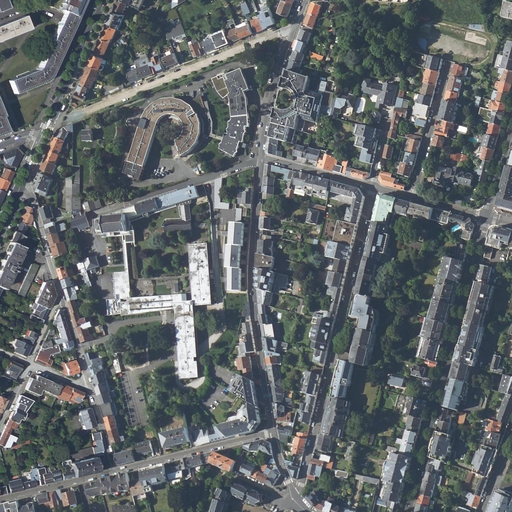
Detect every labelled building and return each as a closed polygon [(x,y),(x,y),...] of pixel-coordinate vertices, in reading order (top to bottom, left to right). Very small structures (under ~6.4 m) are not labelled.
[(0,0),(0,10),(8,7),(5,0),(0,0)] [(68,0),(63,12),(76,18),(83,0),(68,0)] [(123,13),(128,2),(122,0),(118,0),(114,9),(123,13)] [(122,0),(128,2),(140,8),(144,0),(122,0)] [(239,0),(245,14),(248,21),(252,20),(250,16),(251,16),(249,12),(251,12),(247,2),(246,2),(245,0),(239,0)] [(282,0),(278,12),(288,16),(293,4),(282,0)] [(487,15),(505,18),(508,4),(489,0),(484,0),(484,14),(487,15)] [(308,14),(318,18),(323,4),(321,3),(318,3),(318,2),(313,2),(308,14)] [(263,10),(258,12),(260,17),(265,28),(277,24),(269,4),(262,7),(263,10)] [(60,18),(60,19),(59,22),(62,23),(61,24),(71,28),(73,24),(76,18),(63,12),(60,18)] [(118,28),(119,29),(125,15),(113,12),(108,24),(118,28)] [(252,20),(257,32),(265,28),(260,17),(259,14),(258,15),(257,13),(251,16),(250,16),(252,20)] [(304,26),(313,29),(318,18),(308,14),(304,26)] [(0,24),(0,39),(28,28),(23,16),(0,24)] [(229,30),(225,32),(230,43),(242,38),(238,28),(238,27),(233,29),(231,24),(236,22),(234,18),(226,21),(229,30)] [(163,23),(169,39),(169,40),(173,38),(174,39),(175,39),(183,37),(181,34),(185,32),(181,23),(175,26),(172,19),(163,23)] [(252,20),(248,21),(249,24),(253,33),(257,32),(252,20)] [(57,25),(39,67),(36,70),(9,81),(14,93),(46,80),(48,79),(71,28),(61,24),(62,23),(59,22),(57,25)] [(113,38),(118,28),(108,24),(101,38),(110,42),(112,37),(113,38)] [(249,24),(238,28),(242,38),(253,33),(249,24)] [(304,27),(298,42),(305,45),(304,46),(307,47),(313,30),(304,27)] [(218,47),(230,43),(225,32),(225,30),(213,35),(214,37),(218,47)] [(218,47),(214,37),(204,41),(207,51),(218,47)] [(94,54),(101,58),(103,54),(104,55),(110,42),(101,38),(94,54)] [(189,42),(194,57),(201,54),(198,48),(200,48),(197,42),(196,39),(189,42)] [(295,52),(301,54),(304,46),(305,45),(298,42),(296,41),(293,48),(295,49),(295,52)] [(501,69),(511,71),(511,42),(510,42),(506,57),(499,55),(495,67),(501,69)] [(163,57),(167,66),(171,65),(171,66),(179,63),(174,52),(172,54),(170,49),(162,53),(163,57)] [(291,61),(302,65),(305,56),(301,54),(295,52),(291,61)] [(310,57),(322,62),(324,57),(312,53),(310,57)] [(99,68),(102,70),(103,69),(104,67),(103,65),(101,65),(102,62),(106,64),(107,60),(101,58),(94,54),(90,64),(99,68)] [(150,63),(154,73),(165,68),(159,54),(153,56),(155,60),(150,62),(150,63)] [(435,57),(426,55),(425,60),(427,61),(425,69),(428,70),(431,70),(439,73),(440,68),(441,69),(443,60),(435,57)] [(288,71),(301,76),(302,74),(303,71),(302,71),(303,70),(306,69),(307,67),(304,66),(302,65),(291,61),(288,71)] [(137,68),(141,78),(154,73),(150,63),(137,68)] [(95,77),(99,68),(90,64),(86,73),(95,77)] [(464,80),(470,82),(471,78),(466,77),(469,68),(464,67),(458,66),(455,65),(452,77),(464,80)] [(137,68),(127,72),(131,82),(141,78),(137,68)] [(242,69),(235,72),(242,88),(248,86),(245,79),(246,78),(243,71),(243,72),(242,69)] [(511,71),(501,69),(500,73),(504,74),(502,82),(511,84),(511,71)] [(426,83),(436,86),(440,73),(439,73),(431,70),(428,70),(424,83),(426,83)] [(308,90),(311,79),(304,77),(301,76),(288,71),(285,78),(284,78),(282,88),(289,90),(290,88),(293,90),(297,92),(299,96),(299,98),(300,100),(300,102),(298,102),(297,104),(297,105),(298,106),(297,108),(295,110),(294,111),(291,112),(287,113),(283,113),(283,111),(277,110),(276,109),(273,119),(274,119),(273,124),(278,125),(298,131),(301,132),(303,132),(306,121),(317,124),(319,119),(323,120),(324,115),(324,113),(330,114),(332,108),(338,83),(328,80),(328,83),(322,81),(318,89),(317,92),(325,94),(325,96),(308,92),(308,90)] [(202,101),(193,107),(193,106),(185,101),(175,98),(164,100),(156,104),(148,111),(144,120),(124,174),(135,178),(134,179),(140,181),(143,174),(159,124),(164,117),(169,115),(169,117),(174,116),(177,117),(180,119),(184,124),(184,128),(184,132),(185,133),(184,135),(184,137),(183,138),(182,139),(181,140),(179,141),(178,142),(175,143),(181,157),(192,151),(198,143),(202,133),(202,123),(199,114),(195,109),(202,105),(207,110),(211,123),(211,136),(225,141),(221,150),(237,157),(240,150),(242,141),(245,142),(246,134),(247,134),(247,128),(246,128),(246,126),(250,126),(248,114),(248,106),(247,99),(244,92),(250,90),(248,86),(242,88),(235,72),(227,75),(229,80),(226,81),(224,76),(223,75),(212,79),(213,82),(215,87),(218,92),(221,96),(224,99),(228,95),(230,100),(231,108),(232,115),(232,120),(231,120),(231,122),(229,122),(230,131),(230,134),(228,134),(226,135),(225,138),(213,134),(213,121),(209,109),(202,101)] [(89,86),(91,87),(95,77),(86,73),(81,83),(89,86)] [(119,87),(120,89),(127,87),(124,80),(121,81),(119,76),(116,77),(116,79),(119,87)] [(462,86),(464,80),(452,77),(448,92),(459,95),(460,95),(461,89),(462,90),(463,86),(462,86)] [(110,90),(119,87),(116,79),(107,83),(110,90)] [(382,95),(383,98),(382,99),(381,100),(380,102),(381,103),(381,104),(387,105),(388,102),(391,103),(392,99),(395,99),(397,88),(391,86),(390,87),(384,91),(383,88),(374,86),(372,86),(370,82),(370,81),(365,80),(363,90),(372,93),(372,91),(382,95)] [(372,86),(374,86),(383,88),(384,91),(390,87),(391,86),(386,85),(385,88),(374,85),(375,82),(373,81),(370,81),(370,82),(372,86)] [(500,88),(499,92),(509,95),(511,84),(502,82),(497,81),(495,87),(500,88)] [(215,87),(213,82),(211,83),(213,88),(216,94),(219,98),(222,101),(227,98),(230,100),(228,95),(224,99),(221,96),(218,92),(215,87)] [(85,95),(89,86),(81,83),(76,93),(75,96),(85,100),(87,96),(85,95)] [(436,86),(426,83),(422,96),(427,97),(433,98),(436,86)] [(298,100),(298,102),(300,102),(300,100),(299,98),(299,96),(297,92),(293,90),(290,88),(289,90),(293,91),(295,93),(297,96),(298,99),(298,100)] [(362,93),(376,96),(379,97),(377,103),(381,104),(381,103),(380,102),(381,100),(382,99),(383,98),(382,95),(372,91),(372,93),(363,90),(362,93)] [(445,101),(456,104),(459,95),(448,92),(445,101)] [(509,95),(499,92),(496,101),(507,104),(509,95)] [(422,96),(418,95),(416,103),(418,103),(425,105),(431,107),(433,98),(427,97),(422,96)] [(347,107),(354,109),(356,102),(357,97),(352,96),(349,98),(344,97),(344,100),(336,98),(334,108),(333,112),(332,117),(331,118),(338,120),(340,114),(342,114),(342,113),(343,110),(347,107)] [(396,107),(403,109),(405,100),(402,99),(399,98),(397,104),(396,107)] [(489,110),(493,111),(504,114),(507,104),(496,101),(493,101),(492,100),(489,110)] [(455,124),(458,125),(462,106),(456,104),(445,101),(440,120),(446,122),(455,124)] [(421,116),(428,118),(431,107),(425,105),(418,103),(417,107),(415,107),(415,110),(416,110),(415,114),(418,115),(418,116),(421,116)] [(287,112),(283,111),(283,113),(287,113),(291,112),(294,111),(295,110),(297,108),(298,106),(297,105),(296,106),(295,107),(293,109),(291,111),(290,111),(287,112)] [(394,118),(400,119),(401,115),(406,116),(408,110),(403,109),(396,107),(394,118)] [(334,108),(332,108),(330,114),(324,113),(324,115),(332,117),(333,112),(334,108)] [(0,133),(8,130),(0,110),(0,133)] [(490,123),(501,126),(504,114),(493,111),(490,123)] [(380,115),(374,113),(372,120),(380,122),(382,115),(380,115)] [(389,136),(395,138),(400,119),(394,118),(393,122),(390,133),(389,136)] [(436,134),(447,137),(449,134),(452,135),(453,130),(455,124),(446,122),(445,127),(442,127),(438,125),(436,134)] [(365,149),(375,152),(378,141),(374,140),(376,129),(350,123),(345,144),(348,145),(354,146),(365,149)] [(487,134),(498,137),(501,126),(490,123),(487,134)] [(278,127),(278,125),(273,124),(271,138),(280,140),(281,141),(282,130),(281,130),(281,128),(278,127)] [(50,151),(59,155),(65,141),(68,132),(65,128),(57,136),(56,138),(50,151)] [(83,130),(84,140),(93,140),(93,130),(83,130)] [(184,135),(185,133),(184,132),(183,134),(182,136),(181,137),(179,139),(177,140),(173,140),(173,160),(181,158),(181,157),(175,143),(178,142),(179,141),(181,140),(182,139),(183,138),(184,137),(184,135)] [(407,133),(406,137),(410,138),(421,141),(422,137),(407,133)] [(433,146),(443,148),(446,139),(447,139),(447,137),(436,134),(433,146)] [(484,148),(494,151),(498,138),(487,135),(483,148),(484,148)] [(266,153),(279,157),(285,158),(286,153),(283,152),(284,146),(279,145),(280,140),(271,138),(270,143),(268,143),(266,153)] [(421,141),(410,138),(409,142),(412,143),(409,153),(417,155),(421,141)] [(298,145),(295,156),(307,159),(310,148),(310,147),(306,146),(305,147),(298,145)] [(0,162),(4,161),(5,163),(15,167),(22,153),(16,147),(0,153),(0,162)] [(384,158),(391,160),(394,149),(387,147),(384,158)] [(307,159),(319,162),(320,160),(322,151),(322,150),(318,149),(318,151),(310,148),(307,159)] [(494,151),(484,148),(481,160),(490,163),(491,163),(494,151)] [(375,152),(365,149),(362,162),(373,164),(375,152)] [(46,161),(55,165),(60,155),(59,155),(50,151),(46,161)] [(337,165),(339,159),(338,159),(327,155),(327,152),(322,151),(320,160),(319,162),(318,167),(335,172),(345,175),(347,168),(349,161),(344,159),(342,165),(343,165),(343,167),(337,165)] [(408,152),(405,164),(414,166),(417,155),(409,153),(408,152)] [(449,158),(465,163),(465,162),(467,156),(462,155),(451,152),(449,158)] [(41,170),(53,175),(57,166),(55,165),(46,161),(41,170)] [(490,163),(483,161),(480,170),(478,171),(477,171),(476,172),(475,173),(474,174),(467,172),(468,171),(463,169),(463,170),(459,185),(459,186),(464,188),(465,185),(472,187),(474,180),(474,178),(478,179),(477,181),(485,183),(490,163)] [(1,166),(13,172),(15,167),(5,163),(4,164),(2,165),(1,166)] [(265,163),(264,176),(271,178),(272,172),(286,174),(284,181),(286,181),(291,183),(293,178),(289,177),(289,176),(291,170),(287,169),(281,168),(265,163)] [(399,174),(411,178),(414,166),(405,164),(402,163),(399,174)] [(454,170),(450,169),(448,175),(440,173),(439,173),(435,185),(447,189),(449,182),(459,185),(463,170),(455,167),(454,170)] [(441,167),(440,173),(448,175),(450,169),(442,167),(441,167)] [(511,168),(508,167),(505,178),(508,179),(500,207),(511,210),(511,168)] [(0,176),(0,178),(8,182),(13,173),(2,168),(0,173),(0,174),(1,174),(0,176)] [(365,173),(347,168),(345,175),(364,180),(370,177),(371,172),(366,171),(365,173)] [(383,184),(405,191),(406,186),(395,183),(396,179),(392,178),(393,174),(381,171),(379,179),(383,184)] [(295,185),(307,188),(310,175),(298,172),(295,185)] [(38,193),(45,196),(53,180),(40,173),(34,187),(36,193),(38,193)] [(306,192),(323,197),(329,198),(330,195),(333,182),(326,180),(310,175),(307,188),(306,192)] [(271,195),(274,195),(274,193),(275,193),(275,188),(269,187),(270,184),(273,184),(273,178),(271,178),(264,176),(263,193),(271,195)] [(0,190),(4,192),(8,182),(0,178),(0,190)] [(350,208),(346,222),(358,225),(365,198),(359,189),(333,182),(330,195),(329,198),(354,205),(353,209),(350,208)] [(105,234),(107,266),(108,266),(124,265),(126,264),(125,257),(124,244),(124,242),(130,241),(130,243),(134,243),(133,234),(132,229),(130,223),(129,221),(176,205),(177,208),(179,208),(180,216),(182,216),(182,221),(164,222),(166,232),(187,231),(188,238),(192,237),(192,231),(189,205),(193,200),(200,197),(198,192),(204,190),(203,185),(197,187),(171,195),(138,206),(94,221),(95,233),(97,234),(105,234)] [(247,193),(239,192),(238,204),(244,204),(247,204),(247,207),(247,208),(252,208),(254,189),(249,189),(249,192),(247,192),(247,193)] [(379,202),(377,211),(394,216),(395,212),(398,199),(387,196),(381,195),(375,198),(374,201),(379,202)] [(73,217),(81,214),(81,197),(80,197),(73,198),(73,214),(73,217)] [(99,199),(94,201),(96,209),(102,207),(99,199)] [(398,199),(395,212),(408,216),(409,214),(411,203),(398,199)] [(88,212),(96,209),(94,201),(85,204),(88,212)] [(411,203),(409,214),(431,220),(434,209),(411,203)] [(318,225),(322,226),(323,223),(318,222),(321,212),(325,214),(326,208),(317,205),(315,211),(310,210),(308,223),(318,225)] [(26,225),(28,225),(31,219),(30,216),(32,216),(29,208),(25,206),(18,221),(26,225)] [(40,209),(44,221),(54,218),(50,206),(40,209)] [(434,209),(431,220),(438,222),(439,223),(445,223),(447,225),(448,222),(451,214),(434,209)] [(73,228),(75,234),(87,230),(86,228),(90,226),(85,213),(81,214),(73,217),(73,228)] [(467,230),(473,231),(474,226),(470,219),(451,214),(448,222),(452,223),(456,222),(463,224),(467,230)] [(275,224),(275,219),(261,217),(260,230),(271,231),(274,231),(275,227),(272,227),(272,223),(275,224)] [(333,243),(353,248),(358,225),(346,222),(327,218),(322,236),(329,238),(328,241),(333,243)] [(13,231),(22,235),(26,225),(18,221),(13,231)] [(232,222),(231,245),(242,246),(244,246),(246,223),(232,222)] [(380,262),(388,264),(391,250),(387,249),(387,247),(388,242),(389,242),(390,236),(386,235),(388,227),(388,226),(381,225),(374,222),(370,237),(369,244),(368,249),(367,251),(368,252),(367,258),(380,262)] [(65,224),(56,227),(58,233),(67,230),(65,224)] [(58,233),(56,227),(47,230),(48,236),(58,233)] [(492,268),(495,269),(498,269),(501,267),(503,265),(504,261),(511,262),(511,230),(497,227),(491,231),(482,266),(492,268)] [(419,235),(426,237),(428,231),(421,229),(419,235)] [(10,242),(20,246),(24,236),(22,235),(13,231),(9,241),(10,242)] [(61,241),(58,233),(48,236),(51,244),(61,241)] [(259,254),(267,256),(273,257),(273,252),(275,251),(275,248),(274,246),(274,241),(279,242),(280,238),(270,236),(266,235),(266,241),(260,240),(259,254)] [(415,250),(423,252),(425,245),(402,239),(401,245),(415,250)] [(0,287),(3,288),(7,279),(8,279),(12,270),(13,271),(15,266),(14,265),(18,257),(17,257),(21,247),(20,246),(10,242),(4,255),(3,254),(0,260),(0,287)] [(51,246),(55,258),(60,256),(60,257),(69,254),(65,242),(51,246)] [(337,259),(349,262),(353,248),(333,243),(329,258),(337,259)] [(464,262),(469,246),(458,243),(455,254),(454,254),(453,259),(464,262)] [(119,295),(119,300),(108,300),(109,316),(123,314),(161,309),(162,311),(175,310),(176,310),(176,311),(179,349),(182,349),(183,353),(179,353),(181,379),(200,378),(199,362),(196,362),(196,358),(198,358),(195,306),(195,303),(202,303),(203,306),(213,305),(212,285),(216,284),(215,279),(211,279),(211,270),(215,270),(213,244),(190,245),(193,294),(129,299),(129,295),(119,295)] [(231,245),(229,245),(227,267),(231,268),(241,268),(242,246),(231,245)] [(32,252),(42,257),(40,251),(39,249),(34,247),(32,252)] [(258,269),(271,272),(275,258),(273,257),(267,256),(259,254),(258,269)] [(432,274),(432,276),(459,283),(464,262),(453,259),(431,254),(426,273),(432,274)] [(88,272),(89,275),(97,272),(95,268),(100,266),(97,257),(84,261),(85,262),(87,268),(88,272)] [(371,299),(376,300),(382,276),(388,278),(391,265),(388,264),(380,262),(367,258),(365,258),(357,295),(369,298),(371,299)] [(335,273),(346,276),(349,262),(337,259),(334,273),(335,273)] [(19,296),(23,298),(38,265),(32,262),(17,295),(19,296)] [(80,270),(87,268),(85,262),(78,264),(80,270)] [(108,266),(110,294),(127,293),(124,265),(108,266)] [(480,273),(491,276),(492,268),(482,266),(480,273)] [(59,270),(62,280),(70,278),(67,268),(59,270)] [(231,268),(230,290),(242,291),(243,268),(241,268),(231,268)] [(275,293),(285,295),(285,292),(280,290),(281,287),(286,289),(289,276),(271,272),(258,269),(258,289),(275,293)] [(88,272),(81,274),(80,275),(81,279),(83,280),(84,280),(85,283),(87,283),(91,281),(89,275),(88,272)] [(346,276),(335,273),(332,287),(343,289),(346,276)] [(491,276),(480,273),(478,279),(493,283),(495,283),(496,283),(497,279),(496,279),(496,278),(490,276),(491,276)] [(427,275),(422,297),(453,305),(459,283),(432,276),(427,275)] [(62,281),(65,290),(75,286),(72,278),(62,281)] [(34,302),(47,308),(53,295),(49,280),(43,282),(34,302)] [(484,327),(490,307),(495,287),(492,286),(477,283),(466,322),(483,327),(484,327)] [(78,297),(76,290),(79,289),(78,285),(75,286),(65,290),(69,302),(78,299),(81,298),(80,296),(78,297)] [(343,289),(332,287),(329,286),(327,294),(334,296),(335,296),(334,299),(333,304),(339,305),(343,289)] [(509,317),(511,317),(511,291),(495,287),(490,307),(511,313),(509,317)] [(259,304),(271,307),(272,303),(269,302),(270,297),(274,298),(275,293),(258,289),(259,304)] [(369,298),(357,295),(352,313),(351,317),(355,318),(360,319),(358,327),(361,328),(360,330),(361,330),(370,333),(374,334),(375,334),(377,326),(376,326),(376,323),(378,323),(376,322),(378,315),(377,315),(378,311),(372,310),(373,307),(369,307),(371,299),(369,298)] [(425,318),(448,325),(453,305),(422,297),(420,296),(414,316),(425,318)] [(80,305),(78,299),(69,302),(73,315),(79,313),(78,310),(79,309),(78,307),(77,308),(76,306),(80,305)] [(32,308),(28,317),(30,318),(41,323),(47,308),(34,302),(31,301),(28,306),(32,308)] [(246,303),(242,316),(251,315),(249,302),(246,303)] [(259,304),(260,314),(267,313),(267,311),(274,313),(275,308),(271,307),(259,304)] [(333,304),(331,313),(337,314),(339,305),(333,304)] [(56,323),(59,332),(67,329),(62,315),(60,309),(58,309),(53,320),(52,323),(53,324),(56,323)] [(323,320),(335,323),(337,314),(331,313),(325,312),(323,320)] [(91,317),(85,319),(81,320),(79,313),(73,315),(77,328),(87,324),(92,322),(91,317)] [(269,326),(267,315),(260,316),(264,338),(273,340),(274,340),(271,326),(269,326)] [(425,318),(420,337),(443,343),(448,325),(425,318)] [(328,353),(335,323),(323,320),(320,319),(318,327),(316,326),(312,341),(315,342),(313,350),(316,350),(328,353)] [(243,334),(244,342),(254,341),(251,322),(244,323),(245,334),(243,334)] [(478,351),(484,327),(483,327),(466,322),(465,328),(461,344),(460,346),(478,351)] [(77,328),(82,343),(89,341),(94,340),(93,335),(91,336),(87,324),(77,328)] [(55,339),(57,344),(62,342),(70,340),(67,329),(59,332),(60,337),(55,339)] [(21,341),(30,345),(36,333),(30,330),(28,333),(27,336),(24,335),(21,341)] [(358,366),(365,368),(374,334),(370,333),(361,330),(352,364),(355,365),(358,366)] [(511,360),(511,334),(509,333),(503,358),(511,360)] [(424,360),(437,363),(443,343),(420,337),(412,335),(407,355),(424,360)] [(12,351),(25,356),(30,345),(21,341),(15,338),(13,344),(14,347),(12,351)] [(289,344),(274,340),(273,340),(264,338),(265,349),(266,352),(276,354),(277,349),(287,350),(289,344)] [(41,347),(43,348),(52,345),(50,340),(43,342),(41,347)] [(62,342),(63,347),(62,348),(64,351),(73,348),(70,340),(62,342)] [(254,341),(244,342),(241,343),(243,357),(237,358),(239,370),(243,369),(244,374),(243,376),(255,381),(261,384),(260,380),(254,377),(250,356),(250,353),(256,352),(254,341)] [(35,361),(49,367),(52,360),(48,358),(49,355),(50,354),(60,351),(57,344),(52,345),(43,348),(41,347),(39,351),(35,361)] [(472,350),(460,347),(458,352),(456,362),(475,367),(477,359),(475,358),(476,355),(478,356),(479,352),(478,351),(472,350)] [(313,361),(325,364),(328,353),(316,350),(313,361)] [(276,354),(266,352),(268,366),(278,365),(281,365),(280,360),(281,359),(280,355),(277,354),(276,354)] [(85,355),(91,372),(97,370),(95,364),(94,360),(92,353),(85,355)] [(137,427),(119,355),(113,357),(130,429),(137,427)] [(491,371),(503,375),(504,371),(498,369),(502,358),(500,357),(495,356),(491,371)] [(10,375),(4,372),(2,376),(14,381),(21,366),(9,360),(6,368),(12,371),(10,375)] [(74,360),(64,363),(67,375),(78,372),(74,360)] [(437,363),(424,360),(423,364),(429,365),(429,367),(436,369),(437,363)] [(60,372),(67,375),(64,363),(63,361),(58,363),(60,372)] [(104,365),(106,369),(114,365),(113,361),(104,365)] [(352,364),(341,362),(332,397),(339,399),(346,401),(348,387),(350,387),(352,382),(351,381),(355,365),(352,364)] [(476,386),(480,369),(480,368),(475,367),(456,362),(451,379),(476,386)] [(271,386),(282,389),(279,367),(278,365),(268,366),(269,368),(271,386)] [(424,382),(432,383),(433,377),(424,375),(425,369),(414,366),(412,376),(423,379),(422,381),(424,382)] [(317,374),(322,375),(324,369),(313,367),(312,372),(317,374)] [(92,377),(96,388),(107,381),(105,376),(106,376),(104,370),(99,373),(99,374),(92,377)] [(317,397),(322,375),(317,374),(312,372),(308,372),(306,379),(304,379),(304,381),(302,384),(304,386),(302,393),(307,395),(317,397)] [(25,389),(38,395),(41,389),(55,395),(56,394),(59,385),(35,374),(33,379),(30,377),(25,389)] [(252,403),(259,407),(255,381),(243,376),(240,374),(231,391),(252,403)] [(390,386),(403,389),(406,377),(393,374),(390,386)] [(508,394),(511,395),(511,377),(505,375),(501,393),(508,394)] [(71,388),(60,383),(59,385),(56,394),(55,395),(54,397),(58,398),(59,398),(60,396),(62,397),(62,399),(66,401),(67,398),(67,397),(71,388)] [(283,406),(292,408),(293,404),(293,401),(284,398),(284,389),(282,389),(271,386),(274,404),(283,406)] [(455,405),(467,408),(469,400),(471,400),(474,391),(462,387),(460,392),(461,392),(460,397),(457,396),(455,405)] [(67,398),(78,402),(85,397),(87,395),(71,388),(67,397),(67,398)] [(54,397),(55,395),(41,389),(38,395),(37,397),(40,398),(38,403),(50,408),(54,397)] [(101,406),(111,403),(110,398),(109,398),(109,396),(104,397),(102,389),(97,391),(101,406)] [(511,395),(508,394),(502,408),(511,412),(511,395)] [(19,395),(16,403),(17,403),(14,412),(12,411),(11,414),(8,419),(17,423),(18,424),(20,419),(23,420),(24,418),(25,418),(26,416),(25,416),(26,413),(23,412),(26,406),(25,405),(28,399),(24,397),(19,395)] [(304,405),(315,407),(317,397),(307,395),(304,405)] [(409,416),(422,419),(427,402),(398,395),(393,413),(409,416)] [(334,438),(343,440),(345,429),(347,430),(347,426),(349,426),(351,418),(351,416),(354,402),(346,401),(339,399),(332,397),(323,435),(334,438)] [(101,406),(105,418),(115,416),(114,413),(117,412),(115,402),(111,403),(101,406)] [(223,432),(229,439),(253,432),(261,422),(259,407),(252,403),(246,412),(243,413),(243,414),(243,416),(241,419),(240,418),(234,420),(234,424),(219,428),(223,432)] [(291,423),(294,424),(296,415),(286,413),(285,409),(297,411),(297,409),(292,408),(283,406),(274,404),(277,422),(290,423),(291,423)] [(302,404),(301,410),(313,413),(315,407),(304,405),(302,404)] [(80,420),(82,428),(94,425),(88,407),(77,411),(79,418),(78,418),(78,420),(80,420)] [(497,422),(508,425),(511,415),(511,412),(502,408),(497,422)] [(304,423),(310,425),(313,413),(301,410),(297,409),(297,411),(297,412),(302,413),(300,421),(305,422),(304,423)] [(443,409),(440,421),(451,424),(452,421),(453,417),(452,416),(448,415),(449,411),(443,409)] [(159,421),(166,448),(191,442),(185,414),(159,421)] [(105,418),(109,431),(118,429),(115,416),(105,418)] [(407,431),(418,434),(422,419),(409,416),(408,420),(409,421),(408,426),(407,426),(405,430),(407,431)] [(3,431),(8,434),(11,427),(14,429),(17,423),(8,419),(3,431)] [(489,420),(488,423),(490,424),(489,428),(487,428),(486,431),(490,432),(497,434),(500,435),(502,428),(507,429),(508,425),(497,422),(489,420)] [(448,435),(450,436),(451,432),(449,432),(451,424),(440,421),(437,432),(448,435)] [(294,424),(291,423),(290,429),(288,428),(288,430),(278,428),(279,434),(288,436),(291,436),(294,424)] [(368,447),(371,448),(377,424),(375,423),(373,423),(368,447)] [(118,429),(109,431),(112,445),(120,443),(119,439),(120,439),(118,429)] [(196,442),(197,446),(211,443),(210,437),(208,430),(193,433),(195,442),(196,442)] [(0,437),(0,444),(3,446),(8,434),(3,431),(0,437)] [(96,439),(99,451),(102,450),(98,431),(96,431),(88,433),(90,440),(96,439)] [(401,456),(411,458),(418,434),(407,431),(404,442),(399,440),(398,444),(403,445),(401,456)] [(218,434),(210,437),(211,443),(229,439),(223,432),(218,434)] [(448,457),(451,450),(451,449),(452,444),(449,444),(451,436),(450,436),(448,435),(437,432),(429,460),(440,463),(444,464),(446,457),(448,457)] [(497,434),(490,432),(485,446),(499,450),(501,446),(494,444),(497,434)] [(280,442),(287,443),(288,436),(279,434),(280,442)] [(331,453),(334,438),(323,435),(320,434),(319,439),(320,439),(318,445),(317,450),(331,453)] [(293,453),(303,456),(307,440),(299,438),(297,437),(293,453)] [(12,446),(13,449),(29,442),(28,439),(24,441),(12,446)] [(247,457),(250,459),(253,452),(259,452),(260,449),(264,440),(254,442),(250,451),(249,453),(247,457)] [(260,449),(272,456),(273,455),(271,443),(264,440),(260,449)] [(150,441),(137,444),(140,455),(145,453),(145,455),(149,454),(148,452),(153,451),(150,441)] [(244,449),(250,451),(254,442),(246,444),(244,449)] [(345,461),(352,462),(354,450),(356,444),(349,442),(345,461)] [(69,458),(74,476),(97,471),(95,460),(94,456),(93,452),(91,446),(67,452),(69,458)] [(479,453),(477,456),(477,457),(474,465),(477,466),(474,474),(489,478),(499,450),(485,446),(484,446),(482,454),(479,453)] [(115,455),(118,466),(136,461),(133,450),(115,455)] [(202,455),(205,465),(210,464),(215,452),(202,455)] [(210,464),(232,473),(234,468),(237,462),(215,452),(210,464)] [(390,462),(387,473),(389,473),(386,482),(387,483),(404,486),(411,458),(401,456),(394,454),(392,463),(390,462)] [(188,459),(190,468),(205,465),(202,455),(188,459)] [(317,459),(317,460),(316,466),(323,468),(330,470),(333,458),(325,456),(323,461),(317,459)] [(74,476),(69,458),(62,460),(62,461),(62,462),(62,464),(62,465),(63,465),(64,469),(64,470),(63,470),(63,471),(61,471),(61,472),(58,473),(57,469),(49,471),(49,472),(52,482),(74,476)] [(95,460),(97,471),(106,468),(104,459),(104,458),(95,460)] [(184,478),(184,480),(187,480),(190,478),(192,477),(191,474),(191,472),(190,468),(188,459),(183,460),(184,465),(184,466),(184,478)] [(260,471),(264,473),(267,468),(269,464),(271,461),(267,459),(265,464),(264,464),(260,471)] [(437,476),(440,463),(429,460),(426,472),(436,475),(437,476)] [(234,468),(242,471),(245,464),(238,461),(237,462),(234,468)] [(300,469),(295,467),(292,467),(292,466),(293,463),(287,462),(285,461),(293,479),(297,480),(300,469)] [(245,464),(242,471),(256,479),(260,471),(256,469),(245,464)] [(164,465),(141,470),(143,479),(147,493),(153,491),(152,486),(168,482),(165,469),(164,465)] [(181,482),(181,479),(181,478),(184,478),(184,466),(184,465),(165,469),(168,482),(174,480),(175,484),(181,482)] [(322,473),(323,468),(316,466),(311,465),(309,475),(315,477),(318,478),(319,472),(322,473)] [(264,474),(277,481),(281,475),(277,466),(275,467),(273,471),(267,468),(264,473),(264,474)] [(52,482),(49,472),(42,473),(41,467),(36,469),(36,471),(38,479),(40,485),(52,482)] [(30,480),(20,482),(22,489),(35,486),(33,481),(38,479),(36,471),(28,473),(30,480)] [(264,473),(260,471),(256,479),(260,481),(264,474),(264,473)] [(468,489),(474,472),(470,471),(464,488),(468,489)] [(424,481),(435,485),(437,480),(435,479),(436,475),(426,472),(424,481)] [(110,493),(110,495),(130,490),(129,488),(132,488),(131,482),(129,473),(100,481),(99,481),(103,495),(110,493)] [(277,481),(264,474),(260,481),(273,487),(277,481)] [(7,481),(10,492),(22,489),(20,482),(19,478),(7,481)] [(475,495),(481,497),(488,480),(481,478),(476,491),(477,491),(475,495)] [(143,479),(131,482),(132,488),(134,497),(147,493),(143,479)] [(227,511),(230,504),(229,504),(230,500),(231,501),(234,494),(245,500),(246,499),(249,500),(249,501),(255,504),(264,500),(263,497),(265,493),(256,489),(257,487),(247,482),(246,485),(236,480),(234,485),(224,488),(220,489),(218,495),(220,496),(218,500),(217,500),(212,511),(227,511)] [(87,486),(88,492),(91,492),(92,498),(94,499),(96,497),(103,495),(99,481),(88,483),(87,486)] [(432,498),(435,485),(424,481),(420,494),(432,498)] [(397,511),(399,504),(404,486),(387,483),(383,499),(388,501),(386,507),(391,509),(389,511),(397,511)] [(511,511),(511,492),(500,488),(489,511),(511,511)] [(306,500),(313,508),(314,507),(321,501),(322,500),(319,496),(322,494),(319,490),(315,493),(315,492),(306,500)] [(57,491),(39,496),(41,505),(51,502),(52,507),(60,505),(57,491)] [(62,495),(66,506),(77,504),(74,492),(62,495)] [(415,511),(427,511),(432,498),(420,494),(415,511)] [(473,507),(477,508),(481,497),(475,495),(472,494),(468,505),(470,506),(473,507)] [(324,511),(333,511),(336,507),(335,506),(333,506),(336,500),(331,497),(330,500),(328,504),(324,511)] [(324,511),(328,504),(321,501),(314,507),(324,511)] [(8,503),(0,505),(0,511),(15,511),(15,509),(9,510),(8,503)]
